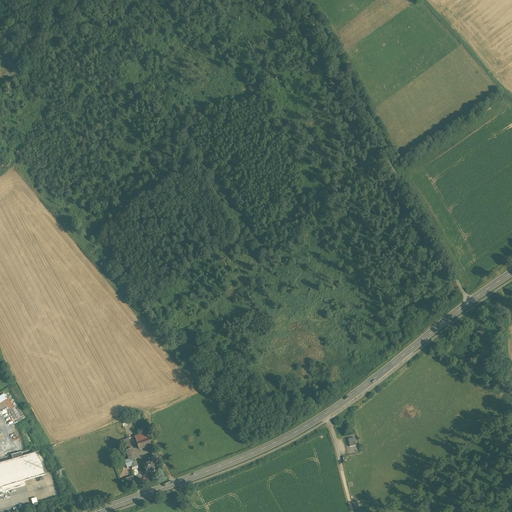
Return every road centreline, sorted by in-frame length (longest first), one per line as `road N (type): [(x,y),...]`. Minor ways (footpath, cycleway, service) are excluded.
road 1 (secondary): [(511,272),(308,425),(95,511)]
road 2 (track): [(172,484),(146,416),(196,393),(195,382),(18,169),(0,179)]
road 3 (track): [(393,171),(166,340)]
road 4 (track): [(422,0),(511,96)]
